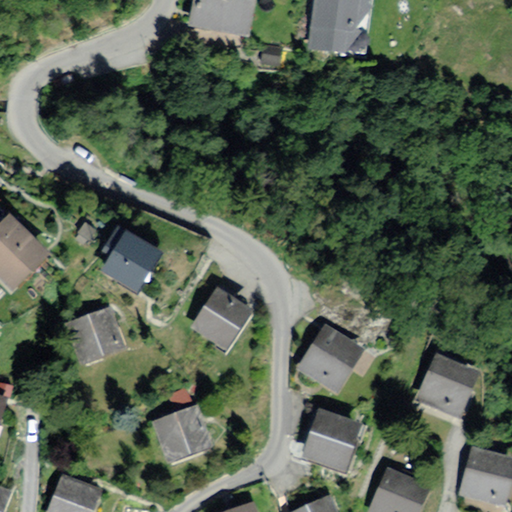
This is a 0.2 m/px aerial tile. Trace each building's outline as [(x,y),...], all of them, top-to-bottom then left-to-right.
[(184,0),(179,26),(238,38),(246,0),(184,0)] [(367,0),(306,0),(299,51),(359,59),(367,0)] [(4,216),(0,219),(0,291),(2,294),(42,256),(4,216)] [(114,235),(91,273),(129,295),(152,257),(114,235)] [(247,313),(211,289),(185,329),(221,352),(247,313)] [(107,307),(58,325),(73,368),(123,350),(107,307)] [(318,325),(291,371),(337,397),(364,351),(318,325)] [(476,377),(432,356),(410,402),(454,422),(476,377)] [(189,407),(148,426),(167,468),(208,449),(189,407)] [(356,429),(312,412),(292,461),(336,479),(356,429)] [(511,472),(511,463),(470,450),(455,497),(500,511),(511,472)] [(420,511),(429,494),(384,473),(365,511),(420,511)] [(54,475),(40,511),(89,511),(97,490),(54,475)] [(327,511),(323,499),(290,511),(327,511)]
